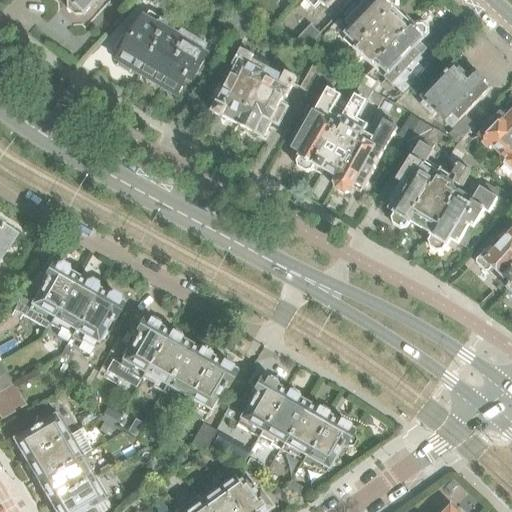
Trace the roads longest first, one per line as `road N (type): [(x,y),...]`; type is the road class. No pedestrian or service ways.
road 1 (secondary): [(323,288),(138,190),(0,101)]
road 2 (secondary): [(510,388),(447,343),(350,293),(323,288)]
road 3 (secondary): [(323,288),(483,409)]
road 4 (residential): [(344,511),(483,409)]
